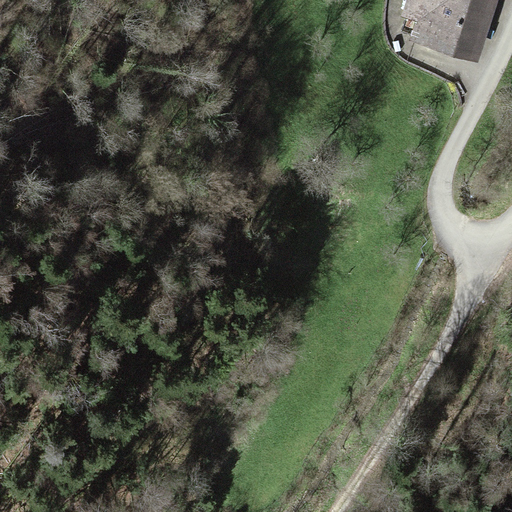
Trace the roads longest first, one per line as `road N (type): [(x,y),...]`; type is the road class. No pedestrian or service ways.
road 1 (track): [(338,511),(462,311),(470,287),(467,236)]
road 2 (residential): [(467,236),(446,222),(440,186),(511,32)]
